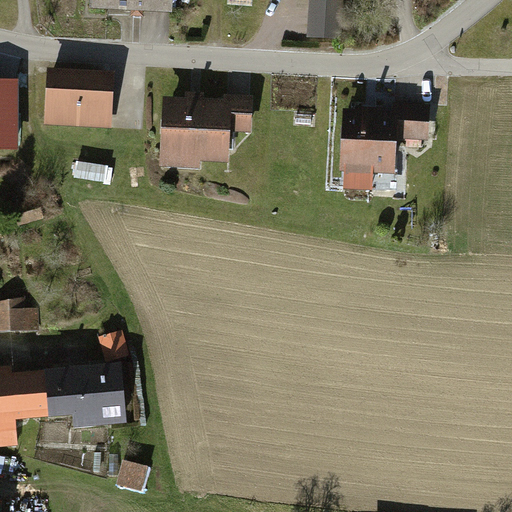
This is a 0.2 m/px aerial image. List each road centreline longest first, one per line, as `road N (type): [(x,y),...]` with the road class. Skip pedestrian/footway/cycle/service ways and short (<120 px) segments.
road 1 (residential): [(417,54),(368,66),(254,61),(0,35)]
road 2 (track): [(31,42),(35,126),(143,333)]
